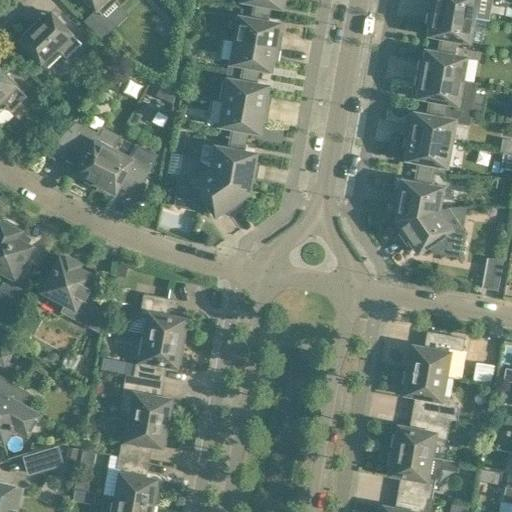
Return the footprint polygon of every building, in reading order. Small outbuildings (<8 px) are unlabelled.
[(126,0),(82,0),(89,7),(92,5),(102,15),(116,1),(121,6),(126,0)] [(242,0),(243,0),(255,3),(254,10),(268,13),(269,5),(282,7),(283,0),(242,0)] [(431,0),(430,10),(473,18),(475,0),(431,0)] [(266,20),(268,13),(254,10),(253,18),(240,15),(236,39),(278,47),(281,33),(277,33),(279,22),(266,20)] [(468,41),(473,18),(430,10),(428,23),(431,24),(429,34),(442,36),(440,44),(454,46),(456,39),(468,41)] [(81,44),(65,27),(51,12),(37,25),(35,23),(22,34),(25,37),(21,41),(25,44),(22,47),(35,60),(37,57),(47,67),(61,54),(66,58),(81,44)] [(236,39),(230,70),(257,75),(258,67),(270,70),(272,59),(276,60),(278,47),(236,39)] [(461,80),(466,56),(453,54),(454,46),(440,44),(439,52),(426,49),(425,59),(421,59),(419,72),(461,80)] [(0,112),(6,106),(11,111),(26,96),(0,68),(0,112)] [(230,70),(224,101),(267,109),(269,96),(266,95),(268,85),(255,83),(257,75),(230,70)] [(471,114),(476,83),(461,80),(419,72),(416,86),(420,86),(418,96),(430,99),(429,106),(471,114)] [(264,122),(267,109),(224,101),(218,133),(245,138),(247,130),(259,132),(261,122),(264,122)] [(468,125),(471,114),(429,106),(428,114),(415,112),(413,122),(410,121),(407,135),(450,142),(454,123),(468,125)] [(95,184),(113,150),(120,135),(101,125),(96,134),(73,122),(46,148),(64,157),(81,165),(77,173),(85,177),(84,179),(95,184)] [(450,142),(407,135),(405,148),(408,149),(407,159),(419,161),(418,169),(431,172),(433,164),(446,166),(446,164),(450,144),(450,142)] [(244,142),(231,139),(229,148),(216,145),(212,168),(248,192),(251,180),(254,180),(257,163),(254,162),(255,152),(243,150),(244,142)] [(136,193),(156,153),(137,144),(130,158),(113,150),(95,184),(106,190),(107,188),(115,192),(119,184),(136,193)] [(238,199),(248,192),(212,168),(193,182),(181,180),(176,204),(201,209),(208,204),(216,214),(224,209),(226,212),(240,202),(238,199)] [(438,209),(442,186),(429,184),(431,176),(417,173),(416,181),(403,179),(401,189),(398,189),(394,206),(398,206),(396,218),(438,209)] [(459,255),(463,231),(451,229),(438,209),(396,218),(403,229),(400,231),(410,245),(413,243),(418,251),(429,244),(434,251),(459,255)] [(18,233),(18,231),(14,229),(16,226),(6,220),(4,223),(0,221),(0,268),(14,277),(30,246),(26,244),(29,239),(18,233)] [(60,258),(43,290),(67,303),(63,311),(97,329),(104,296),(86,287),(92,275),(77,267),(79,264),(66,257),(64,260),(60,258)] [(487,258),(482,287),(497,290),(503,260),(487,258)] [(0,330),(23,289),(5,279),(0,287),(0,330)] [(187,327),(183,326),(184,319),(170,317),(174,299),(144,294),(140,314),(149,315),(146,336),(184,343),(187,327)] [(465,351),(462,350),(464,338),(431,332),(428,349),(414,346),(413,353),(410,353),(407,369),(445,376),(460,379),(465,351)] [(181,359),(184,343),(146,336),(140,364),(136,363),(133,375),(159,380),(162,363),(176,365),(177,358),(181,359)] [(0,346),(0,363),(5,366),(12,354),(0,346)] [(453,398),(441,396),(445,376),(407,369),(404,385),(407,386),(406,393),(420,395),(417,412),(442,417),(450,418),(457,419),(459,408),(453,398)] [(156,397),(159,380),(133,375),(126,374),(123,388),(136,390),(131,416),(169,423),(172,407),(169,406),(170,399),(156,397)] [(13,425),(27,434),(39,415),(25,407),(32,395),(0,376),(0,440),(3,442),(13,425)] [(450,418),(442,417),(417,412),(414,429),(399,427),(398,434),(395,433),(392,449),(430,456),(434,437),(447,439),(450,418)] [(166,439),(169,423),(131,416),(126,444),(121,443),(119,455),(145,460),(148,443),(161,446),(163,439),(166,439)] [(57,447),(25,457),(29,473),(62,463),(57,447)] [(444,458),(430,456),(392,449),(389,465),(392,466),(391,473),(405,475),(402,492),(430,497),(433,480),(439,482),(442,469),(444,458)] [(158,487),(154,487),(155,480),(142,477),(145,460),(119,455),(117,468),(122,469),(117,496),(155,503),(158,487)] [(0,511),(14,511),(21,488),(0,482),(0,511)] [(511,511),(511,487),(505,486),(502,501),(511,502),(511,506),(510,511),(511,511)] [(430,511),(433,498),(432,498),(430,497),(402,492),(399,509),(385,507),(384,511),(430,511)] [(153,511),(155,503),(117,496),(104,494),(100,511),(153,511)]
